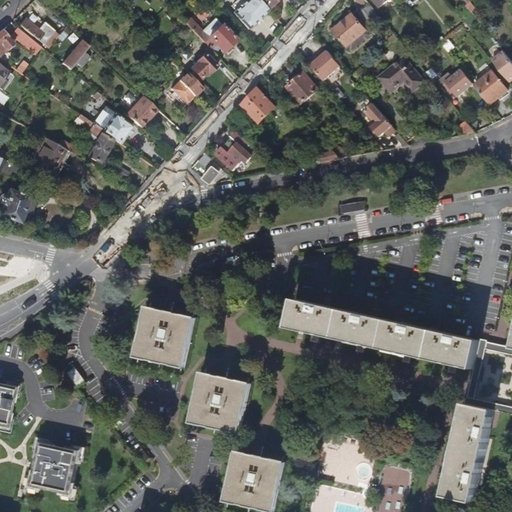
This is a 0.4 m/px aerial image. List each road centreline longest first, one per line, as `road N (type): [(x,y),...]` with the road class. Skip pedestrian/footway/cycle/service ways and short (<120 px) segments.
road 1 (residential): [(179,196),(482,141),(504,130)]
road 2 (tertiary): [(170,181),(327,0)]
